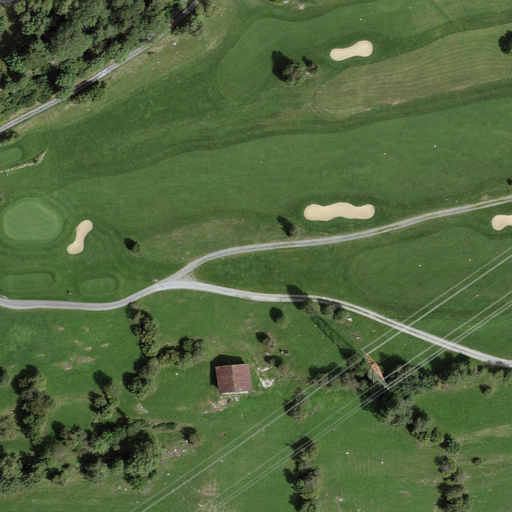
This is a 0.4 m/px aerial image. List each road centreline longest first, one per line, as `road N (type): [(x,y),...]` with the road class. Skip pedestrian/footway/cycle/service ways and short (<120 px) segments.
road 1 (track): [(0,300),(121,304),(232,251),(346,238),(511,197)]
road 2 (track): [(173,282),(337,300),(511,364)]
road 3 (track): [(0,130),(169,28),(199,0)]
